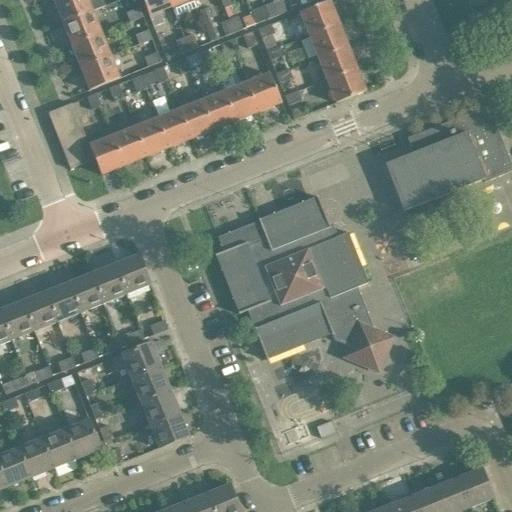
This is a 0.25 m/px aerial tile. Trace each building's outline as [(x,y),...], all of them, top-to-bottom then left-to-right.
[(53,0),(62,19),(91,7),(104,2),(102,0),(53,0)] [(141,0),(146,12),(147,11),(151,22),(162,18),(158,7),(169,3),(168,0),(141,0)] [(168,0),(169,3),(170,2),(174,13),(196,5),(194,0),(168,0)] [(268,0),(265,1),(249,7),(251,11),(254,20),(270,14),(286,8),(283,0),(268,0)] [(328,0),(327,0),(298,12),(307,34),(337,22),(328,0)] [(138,4),(125,10),(129,19),(142,14),(138,4)] [(207,4),(197,8),(204,25),(208,36),(209,38),(219,35),(207,4)] [(91,7),(62,19),(71,41),(100,30),(91,7)] [(251,11),(241,15),(245,24),(254,20),(251,11)] [(236,13),(227,17),(232,30),(242,26),(236,13)] [(227,17),(219,20),(224,33),(232,30),(227,17)] [(270,21),(257,26),(260,35),(273,30),(270,21)] [(337,22),(307,34),(316,56),(346,44),(337,22)] [(147,27),(134,32),(138,42),(151,36),(147,27)] [(251,28),(241,32),(246,45),(256,41),(251,28)] [(100,30),(71,41),(80,64),(109,52),(100,30)] [(191,31),(182,34),(187,48),(197,44),(191,31)] [(182,34),(174,38),(179,51),(187,48),(182,34)] [(229,37),(219,41),(224,54),(234,50),(229,37)] [(279,43),(265,48),(269,58),(282,53),(279,43)] [(346,44),(316,56),(325,78),(355,67),(346,44)] [(206,46),(197,50),(202,63),(212,59),(206,46)] [(156,49),(143,55),(147,64),(160,58),(156,49)] [(109,52),(80,64),(89,87),(118,75),(109,52)] [(184,55),(175,59),(180,72),(189,68),(184,55)] [(152,68),(139,73),(144,83),(156,78),(158,81),(167,77),(162,64),(152,68)] [(287,66),(274,71),(278,81),(291,75),(287,66)] [(355,67),(325,78),(334,100),(334,101),(364,89),(355,67)] [(268,71),(245,80),(257,110),(280,101),(268,71)] [(139,73),(130,76),(135,90),(145,86),(144,83),(139,73)] [(245,80),(223,89),(235,119),(257,110),(245,80)] [(117,82),(108,86),(113,98),(122,95),(117,82)] [(296,88),(283,93),(287,102),(300,97),(296,88)] [(223,89),(200,98),(212,128),(235,119),(223,89)] [(95,90),(85,94),(91,107),(100,103),(95,90)] [(200,98),(178,107),(190,137),(212,128),(200,98)] [(72,100),(47,110),(52,121),(77,112),(72,100)] [(394,157),(384,161),(390,174),(403,207),(403,208),(404,207),(434,195),(482,176),(483,178),(507,169),(511,167),(511,166),(487,103),(486,104),(408,134),(407,135),(407,136),(412,150),(394,157)] [(178,107),(156,116),(167,146),(190,137),(178,107)] [(77,112),(52,121),(56,133),(81,123),(77,112)] [(156,116),(133,125),(145,154),(167,146),(156,116)] [(81,123),(56,133),(61,144),(85,134),(81,123)] [(133,125),(111,133),(123,163),(145,154),(133,125)] [(111,133),(89,142),(90,145),(94,156),(100,172),(123,163),(111,133)] [(85,134),(61,144),(65,155),(90,145),(89,142),(85,134)] [(90,145),(65,155),(69,166),(94,156),(90,145)] [(223,250),(214,254),(215,255),(216,254),(239,311),(238,311),(238,312),(247,309),(255,330),(266,356),(267,358),(268,358),(268,357),(331,331),(334,338),(348,343),(343,356),(379,371),(394,335),(373,326),(356,285),(368,281),(367,279),(366,280),(346,232),(348,231),(347,230),(336,235),(331,223),(328,224),(328,222),(316,194),(315,194),(316,196),(259,219),(259,217),(258,218),(257,218),(258,219),(217,236),(223,250)] [(137,253),(113,263),(125,293),(149,283),(137,253)] [(113,263),(90,272),(102,302),(125,293),(113,263)] [(90,272),(67,281),(79,311),(102,302),(90,272)] [(67,281),(45,290),(57,320),(79,311),(67,281)] [(45,290),(22,300),(34,329),(57,320),(45,290)] [(22,300),(0,308),(0,311),(11,339),(34,329),(22,300)] [(0,311),(0,342),(11,339),(0,311)] [(163,318),(149,323),(153,332),(166,327),(163,318)] [(139,327),(126,332),(129,342),(143,336),(139,327)] [(117,336),(103,342),(106,351),(120,345),(117,336)] [(149,340),(119,352),(128,376),(159,364),(149,340)] [(93,345),(80,351),(83,360),(97,354),(93,345)] [(71,355),(57,360),(60,370),(74,364),(71,355)] [(48,364),(34,369),(37,379),(51,373),(48,364)] [(159,364),(128,376),(137,399),(168,387),(159,364)] [(25,373),(11,378),(14,388),(28,382),(25,373)] [(60,376),(46,382),(49,391),(63,385),(60,376)] [(89,376),(79,380),(85,394),(94,390),(89,376)] [(37,385),(22,391),(27,401),(40,395),(37,385)] [(168,387),(137,399),(146,422),(177,410),(168,387)] [(14,394),(0,399),(0,401),(3,410),(18,404),(14,394)] [(98,399),(88,403),(94,416),(103,413),(98,399)] [(177,410),(146,422),(156,445),(156,446),(186,434),(177,410)] [(331,418),(322,421),(325,431),(335,427),(331,418)] [(88,419),(64,428),(76,458),(100,449),(88,419)] [(107,422),(98,426),(103,440),(113,436),(107,422)] [(64,428),(41,437),(53,467),(76,458),(64,428)] [(41,437),(18,447),(30,477),(53,467),(41,437)] [(117,446),(107,449),(113,463),(122,459),(117,446)] [(18,447),(0,453),(0,467),(8,486),(30,477),(18,447)] [(465,469),(455,473),(468,506),(492,497),(480,468),(466,473),(465,469)] [(447,481),(434,486),(444,511),(453,511),(468,506),(455,473),(446,477),(447,481)] [(228,481),(204,491),(212,511),(237,511),(240,511),(228,481)] [(419,488),(409,492),(417,511),(444,511),(434,486),(420,492),(419,488)] [(212,511),(204,491),(181,500),(186,511),(212,511)] [(401,499),(388,505),(390,511),(417,511),(409,492),(400,495),(401,499)] [(186,511),(181,500),(158,509),(159,511),(186,511)]
